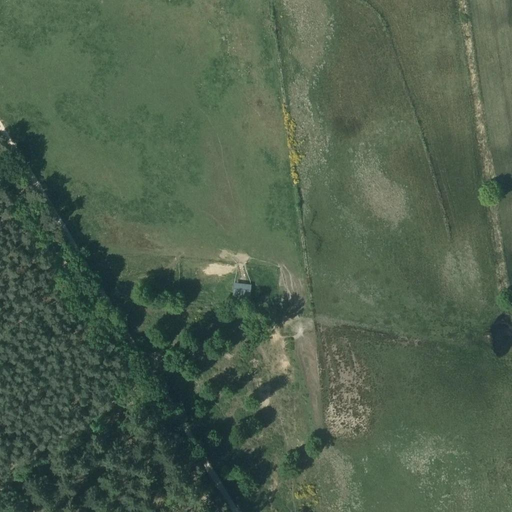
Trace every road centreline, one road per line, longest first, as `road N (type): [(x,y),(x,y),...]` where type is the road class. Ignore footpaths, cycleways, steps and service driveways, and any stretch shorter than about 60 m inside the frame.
road 1 (track): [(0,127),(146,369)]
road 2 (track): [(146,369),(236,511)]
